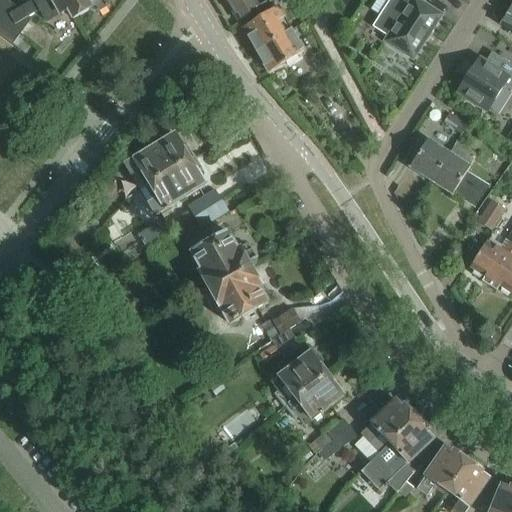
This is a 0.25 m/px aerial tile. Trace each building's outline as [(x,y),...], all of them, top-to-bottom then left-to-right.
[(34,0),(35,2),(17,12),(0,0),(0,36),(25,55),(25,54),(13,45),(30,22),(28,19),(41,12),(48,24),(68,12),(74,21),(91,11),(99,13),(108,8),(110,1),(109,0),(34,0)] [(224,0),(238,22),(272,2),(270,0),(224,0)] [(392,0),(374,28),(389,38),(386,43),(413,61),(429,36),(432,37),(430,35),(441,17),(421,4),(424,0),(392,0)] [(292,33),(279,10),(243,31),(256,54),(292,33)] [(511,11),(502,27),(511,34),(511,11)] [(305,54),(292,33),(256,54),(269,75),(305,54)] [(462,90),(460,93),(468,98),(469,101),(476,106),(479,105),(489,112),(505,87),(511,91),(511,67),(493,56),(486,67),(479,63),(469,79),(466,79),(461,87),(462,90)] [(468,128),(449,116),(444,125),(462,136),(468,128)] [(481,143),(496,152),(501,144),(486,135),(481,143)] [(195,159),(188,147),(182,146),(174,137),(125,167),(141,192),(195,159)] [(450,156),(429,143),(412,171),(432,184),(450,156)] [(471,169),(450,156),(432,184),(454,197),(471,169)] [(202,171),(195,159),(141,192),(156,218),(158,217),(161,220),(175,212),(173,208),(206,188),(200,178),(201,177),(202,171)] [(223,203),(216,192),(195,205),(202,216),(223,203)] [(492,233),(506,211),(492,202),(478,223),(492,233)] [(202,216),(208,226),(229,213),(223,203),(202,216)] [(195,220),(190,212),(168,225),(173,234),(181,228),(195,220)] [(251,268),(258,259),(253,251),(245,249),(239,252),(229,235),(218,241),(217,240),(204,248),(204,249),(193,255),(203,273),(201,274),(210,290),(211,291),(251,268)] [(511,253),(511,235),(503,249),(491,242),(489,245),(488,245),(471,271),(492,284),(511,253)] [(106,257),(97,242),(73,258),(82,273),(106,257)] [(511,253),(492,284),(511,297),(511,253)] [(269,304),(261,291),(263,289),(251,268),(211,291),(210,290),(203,294),(213,312),(220,308),(231,326),(236,323),(236,324),(240,322),(240,321),(242,319),(243,320),(256,313),(256,312),(269,304)] [(63,305),(49,284),(40,291),(54,312),(63,305)] [(302,324),(294,310),(273,323),(281,337),(302,324)] [(279,337),(270,322),(262,327),(271,342),(279,337)] [(296,340),(290,331),(272,342),(278,351),(296,340)] [(280,356),(275,347),(260,357),(265,365),(280,356)] [(328,376),(311,354),(278,379),(279,379),(272,384),(289,406),(328,376)] [(289,406),(306,428),(312,423),(345,398),(328,376),(289,406)] [(417,420),(405,407),(403,409),(397,402),(361,436),(369,445),(380,456),(417,420)] [(417,420),(380,456),(373,462),(360,474),(378,492),(386,484),(397,494),(399,492),(406,498),(414,489),(406,483),(416,472),(409,465),(433,441),(427,434),(429,432),(417,420)] [(351,429),(344,421),(315,442),(316,443),(309,448),(316,457),(319,455),(319,454),(351,429)] [(325,462),(341,451),(357,438),(351,429),(319,454),(319,455),(325,462)] [(188,431),(174,441),(187,458),(201,448),(188,431)] [(469,463),(454,453),(453,455),(445,450),(417,491),(427,498),(437,484),(449,492),(469,463)] [(467,511),(489,480),(481,475),(483,473),(469,463),(449,492),(461,500),(452,511),(467,511)] [(511,511),(511,489),(510,491),(502,488),(491,511),(511,511)]
